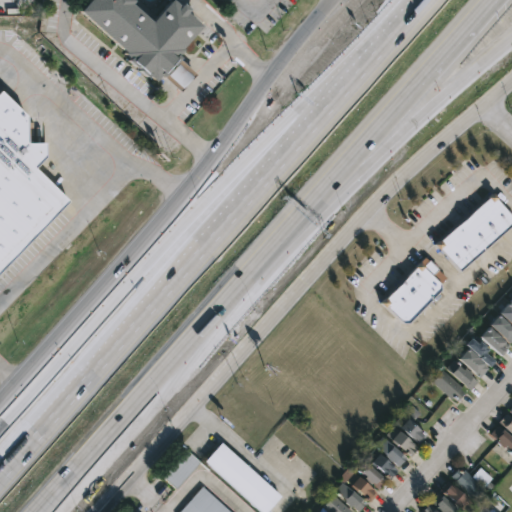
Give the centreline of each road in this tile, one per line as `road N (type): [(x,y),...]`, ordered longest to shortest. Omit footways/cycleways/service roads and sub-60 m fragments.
road 1 (motorway): [(426,0),(0,481)]
road 2 (motorway): [(401,0),(0,430)]
road 3 (secondary): [(106,511),(341,248),(477,112)]
road 4 (secondary): [(347,0),(189,201),(0,418)]
road 5 (motorway): [(50,511),(337,180)]
road 6 (motorway): [(337,180),(497,0)]
road 7 (motorway): [(337,180),(362,170),(511,42)]
road 8 (residential): [(396,511),(511,385)]
